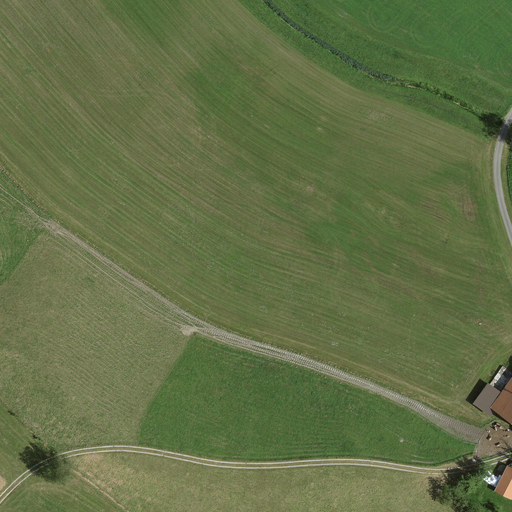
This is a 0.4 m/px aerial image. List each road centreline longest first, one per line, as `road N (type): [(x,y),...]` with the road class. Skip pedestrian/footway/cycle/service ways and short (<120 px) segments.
road 1 (residential): [(0,500),(35,467),(89,450),(133,448),(233,465),(351,461),(429,471),(511,455)]
road 2 (track): [(511,237),(497,169),(511,114)]
